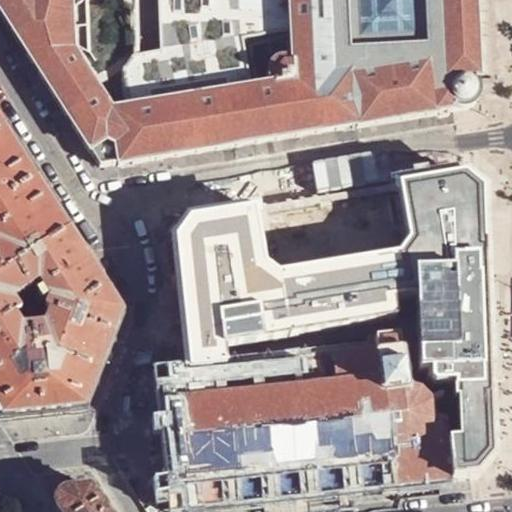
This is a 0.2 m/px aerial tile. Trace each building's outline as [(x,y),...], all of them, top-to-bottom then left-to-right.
[(0,0),(0,12),(27,56),(79,138),(89,154),(91,153),(100,168),(118,165),(119,167),(127,165),(314,135),(357,128),(357,129),(437,116),(437,115),(455,112),(463,111),(470,108),(477,102),(480,94),(478,54),(475,3),(475,0),(0,0)] [(0,206),(37,183),(20,156),(4,131),(0,133),(0,206)] [(454,403),(454,404),(458,404),(459,444),(449,445),(447,445),(450,483),(450,484),(475,482),(493,460),(490,384),(490,383),(488,328),(487,276),(484,192),(463,176),(399,186),(400,192),(408,244),(398,258),(277,277),(263,267),(260,249),(257,233),(254,215),(253,209),(189,220),(173,240),(186,371),(208,370),(208,368),(224,367),(223,365),(222,349),(248,345),(418,318),(420,376),(431,376),(431,390),(454,390),(454,403)] [(37,183),(0,206),(0,277),(14,269),(69,234),(50,204),(37,183)] [(360,248),(392,243),(387,210),(354,215),(360,248)] [(267,232),(257,233),(260,249),(268,248),(272,246),(274,243),(274,240),(273,236),(271,233),(267,232)] [(0,423),(85,415),(84,409),(121,316),(93,272),(69,234),(14,269),(27,292),(38,285),(42,291),(49,302),(46,312),(49,314),(43,329),(20,331),(12,318),(0,325),(0,423)] [(0,325),(12,318),(18,313),(11,302),(27,292),(14,269),(0,277),(0,325)] [(38,285),(27,292),(34,303),(30,305),(46,312),(49,302),(42,291),(38,285)] [(34,303),(27,292),(11,302),(18,313),(30,305),(34,303)] [(46,312),(30,305),(18,313),(12,318),(20,331),(43,329),(49,314),(46,312)] [(322,354),(374,348),(373,339),(374,338),(374,336),(320,342),(322,354)] [(208,370),(186,371),(180,372),(179,371),(172,372),(174,389),(169,389),(169,391),(166,391),(167,405),(170,405),(171,415),(166,416),(172,468),(177,467),(178,476),(175,477),(176,492),(180,491),(180,492),(185,492),(186,509),(194,509),(194,508),(408,487),(437,485),(450,483),(447,445),(446,428),(448,429),(449,423),(434,419),(433,408),(445,401),(442,396),(430,402),(420,394),(425,387),(419,384),(415,391),(406,389),(399,339),(382,341),(382,339),(375,340),(376,350),(224,367),(208,368),(208,370)] [(223,365),(249,362),(248,345),(222,349),(223,365)] [(256,361),(287,358),(286,351),(256,354),(256,361)] [(414,389),(415,387),(411,356),(404,357),(408,387),(414,389)] [(449,445),(459,444),(458,404),(454,404),(454,403),(443,404),(434,409),(435,418),(451,422),(449,430),(447,430),(449,445)] [(53,501),(54,507),(57,511),(104,511),(92,493),(91,487),(61,491),(56,495),(53,501)]
